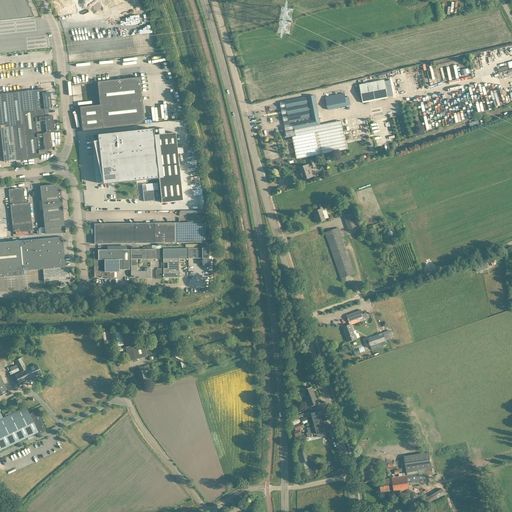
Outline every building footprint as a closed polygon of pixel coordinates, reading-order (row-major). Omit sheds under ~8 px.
[(0,0),(0,20),(34,17),(26,0),(0,0)] [(136,0),(56,0),(62,12),(112,6),(117,18),(140,8),(136,0)] [(81,119),(144,112),(140,77),(97,82),(100,105),(80,107),(81,119)] [(363,103),(388,98),(384,80),(359,84),(363,103)] [(46,92),(45,89),(20,92),(22,111),(52,108),(50,92),(46,92)] [(0,125),(0,128),(12,127),(24,125),(22,111),(20,92),(0,93),(0,125)] [(345,97),(344,93),(325,97),(328,110),(350,105),(348,96),(345,97)] [(320,125),(315,95),(285,101),(289,121),(294,121),(294,123),(293,123),(296,136),(292,137),(296,159),(347,149),(341,121),(320,125)] [(48,116),(48,109),(52,108),(22,111),(24,125),(25,135),(37,134),(50,132),(50,133),(54,132),(53,116),(48,116)] [(82,131),(145,124),(144,112),(81,119),(82,131)] [(16,160),(27,159),(25,135),(24,125),(12,127),(16,160)] [(4,162),(16,160),(12,127),(0,128),(4,162)] [(98,141),(93,141),(96,154),(99,154),(102,181),(103,184),(159,178),(161,203),(166,202),(183,200),(179,164),(178,159),(175,133),(170,133),(165,134),(159,134),(154,135),(153,129),(97,134),(98,141)] [(39,154),(48,153),(47,149),(52,149),(50,133),(50,132),(37,134),(39,154)] [(39,158),(39,154),(37,134),(25,135),(27,159),(39,158)] [(267,159),(280,154),(278,150),(266,154),(267,159)] [(289,156),(279,162),(282,166),(292,159),(289,156)] [(315,167),(313,159),(309,160),(311,165),(308,166),(308,165),(299,167),(302,174),(300,175),(302,180),(312,177),(309,168),(312,167),(312,168),(315,167)] [(59,190),(54,186),(54,184),(40,186),(42,200),(61,197),(60,189),(59,190)] [(146,184),(142,184),(144,201),(159,200),(158,190),(146,191),(146,184)] [(13,232),(22,231),(17,188),(9,189),(13,232)] [(29,202),(25,203),(23,188),(17,188),(22,231),(32,231),(29,202)] [(44,220),(64,218),(61,197),(42,200),(44,220)] [(315,218),(317,223),(325,220),(322,211),(324,210),(322,204),(318,206),(319,210),(314,211),(316,218),(315,218)] [(179,210),(180,222),(192,222),(192,216),(203,216),(203,210),(196,210),(196,209),(179,210)] [(352,213),(343,215),(345,219),(348,229),(356,226),(353,216),(352,213)] [(45,234),(65,233),(64,218),(44,220),(45,234)] [(175,243),(205,242),(205,222),(174,223),(175,243)] [(95,244),(135,243),(134,223),(94,224),(95,244)] [(135,243),(155,243),(154,223),(134,223),(135,243)] [(155,243),(175,243),(174,223),(154,223),(155,243)] [(341,278),(354,273),(339,228),(325,233),(341,278)] [(66,268),(63,237),(0,242),(0,276),(24,274),(24,271),(43,269),(44,282),(59,280),(59,281),(60,281),(60,280),(70,279),(69,268),(66,268)] [(163,274),(163,276),(163,278),(170,278),(170,276),(173,276),(173,278),(179,278),(179,270),(179,268),(179,262),(178,258),(188,258),(188,248),(163,249),(163,259),(163,263),(167,263),(167,268),(163,268),(163,274)] [(202,263),(204,265),(209,265),(208,248),(188,248),(188,258),(202,258),(202,263)] [(98,252),(94,252),(94,277),(98,277),(101,277),(101,278),(102,278),(102,277),(105,277),(107,277),(107,279),(114,278),(114,277),(114,272),(114,271),(119,271),(119,269),(129,269),(129,249),(127,249),(126,249),(123,249),(107,250),(98,250),(98,252)] [(149,262),(149,259),(162,259),(161,249),(130,249),(131,259),(137,259),(145,259),(146,262),(149,262)] [(137,271),(137,259),(131,259),(131,263),(131,267),(131,271),(131,277),(133,277),(135,277),(140,277),(140,278),(151,278),(150,268),(146,268),(146,271),(137,271)] [(349,322),(364,317),(361,310),(346,315),(349,322)] [(348,325),(343,327),(347,337),(346,337),(348,342),(356,338),(357,338),(356,334),(355,334),(351,324),(348,325)] [(390,329),(382,332),(383,332),(383,333),(384,333),(387,340),(393,338),(390,329)] [(114,344),(123,342),(120,331),(111,333),(114,344)] [(367,337),(363,338),(366,348),(370,346),(372,351),(387,345),(386,340),(387,340),(384,333),(383,333),(383,332),(368,338),(367,337)] [(150,355),(147,344),(144,345),(144,344),(141,345),(134,347),(132,348),(132,346),(124,348),(127,359),(128,361),(137,359),(147,356),(150,355)] [(185,354),(176,357),(177,361),(181,360),(183,368),(188,366),(185,354)] [(28,364),(25,366),(21,357),(15,360),(20,372),(10,377),(13,386),(25,380),(26,381),(33,378),(33,376),(40,373),(36,364),(29,368),(28,364)] [(147,365),(138,367),(139,371),(137,372),(140,382),(150,379),(148,370),(149,369),(147,365)] [(304,390),(310,407),(313,406),(317,404),(318,404),(312,387),(304,390)] [(36,411),(29,414),(26,407),(0,419),(0,449),(36,432),(37,434),(37,435),(46,430),(36,411)] [(307,419),(307,420),(320,416),(319,411),(311,413),(312,416),(306,417),(307,419)] [(292,420),(289,421),(291,426),(294,425),(300,423),(300,422),(297,418),(292,420)] [(307,428),(308,431),(310,430),(323,427),(321,421),(314,423),(314,426),(307,428)] [(300,423),(294,425),(296,430),(299,429),(304,427),(302,422),(301,422),(300,423)] [(306,432),(307,437),(311,436),(311,433),(313,432),(314,432),(314,434),(316,434),(317,434),(318,437),(325,435),(324,432),(323,427),(310,430),(308,431),(308,432),(307,432),(306,432)] [(302,442),(307,440),(306,435),(296,438),(298,447),(303,446),(302,442)] [(406,469),(407,475),(392,478),(392,479),(387,480),(387,481),(379,482),(380,491),(389,490),(389,484),(392,483),(394,491),(409,489),(408,485),(420,483),(420,480),(424,479),(423,469),(431,467),(429,452),(404,456),(406,469)] [(442,488),(435,493),(439,499),(446,495),(442,488)]
